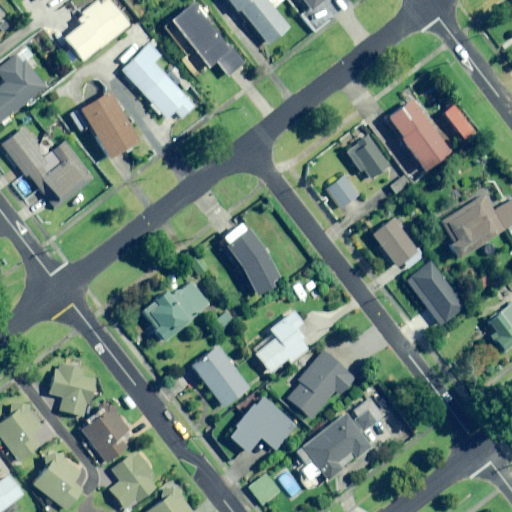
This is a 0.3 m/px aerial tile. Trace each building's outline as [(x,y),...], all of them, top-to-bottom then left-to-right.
[(128,25),(109,0),(106,0),(100,5),(97,1),(75,18),(80,24),(61,38),(80,62),(128,25)] [(225,0),(234,11),(223,20),(235,33),(248,22),(267,45),(289,27),(273,8),(282,0),(225,0)] [(326,20),(351,0),(299,0),(307,9),(299,15),(313,33),(328,22),(326,20)] [(226,48),(191,4),(161,27),(184,56),(181,59),(193,74),(212,59),(226,77),(242,63),(228,46),(226,48)] [(120,70),(151,105),(149,107),(157,116),(159,113),(165,119),(174,111),(181,118),(194,107),(154,63),(161,57),(149,44),(120,70)] [(0,121),(48,86),(34,68),(37,65),(25,49),(17,54),(0,67),(0,77),(4,83),(0,85),(0,121)] [(138,140),(108,92),(69,116),(79,133),(88,127),(108,159),(138,140)] [(434,124),(416,97),(385,118),(422,172),(450,153),(431,126),(434,124)] [(37,144),(23,127),(0,145),(0,146),(24,177),(26,176),(37,190),(44,185),(59,205),(93,178),(62,139),(55,145),(47,136),(37,144)] [(387,166),(366,137),(344,153),(358,172),(362,170),(369,180),(387,166)] [(357,196),(343,177),(326,189),(340,209),(357,196)] [(406,185),(400,178),(389,187),(395,194),(406,185)] [(511,199),(494,210),(485,194),(438,222),(450,243),(447,245),(455,259),(507,229),(511,237),(511,199)] [(422,258),(393,219),(371,235),(395,268),(403,262),(408,268),(422,258)] [(282,280),(246,224),(221,240),(257,296),(282,280)] [(207,268),(199,255),(188,262),(197,275),(207,268)] [(463,307),(430,262),(405,281),(438,326),(463,307)] [(207,304),(191,282),(170,296),(166,291),(139,310),(161,342),(189,322),(186,319),(207,304)] [(511,344),(511,302),(485,322),(493,332),(489,335),(502,352),(511,344)] [(302,324),(293,311),(268,330),(275,338),(253,354),(268,374),(287,360),(289,363),(309,349),(294,330),(302,324)] [(234,321),(226,312),(215,321),(223,330),(234,321)] [(247,389),(215,347),(190,367),(221,409),(247,389)] [(354,379),(323,351),(296,381),(299,383),(285,399),(309,420),(334,392),(339,396),(354,379)] [(83,371),(59,364),(58,370),(54,369),(48,394),(62,398),(58,411),(84,418),(94,380),(81,376),(83,371)] [(366,396),(349,409),(353,414),(349,417),(345,412),(293,452),(304,466),(310,462),(324,481),(339,470),(353,458),(369,446),(359,433),(382,416),(366,396)] [(295,429),(260,397),(225,435),(245,453),(260,438),(274,451),(295,429)] [(41,428),(24,405),(0,422),(0,439),(18,463),(56,434),(48,423),(41,428)] [(128,430),(110,406),(79,430),(106,466),(127,450),(118,437),(128,430)] [(152,472),(136,451),(110,470),(118,482),(108,490),(124,511),(156,488),(147,476),(152,472)] [(90,477),(57,452),(31,485),(64,511),(90,477)] [(279,492),(266,474),(247,487),(261,506),(279,492)] [(0,511),(0,501),(10,494),(0,481),(0,511)] [(192,511),(171,484),(157,494),(161,499),(144,511),(192,511)]
